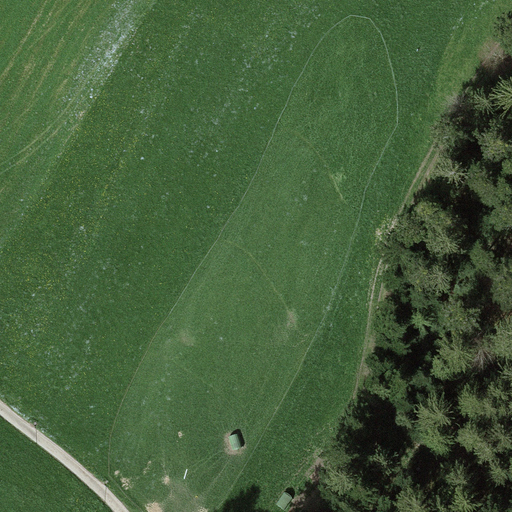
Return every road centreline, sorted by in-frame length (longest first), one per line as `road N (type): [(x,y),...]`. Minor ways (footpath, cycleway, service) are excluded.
road 1 (track): [(293,511),(359,392),(386,263),(419,172),(511,36)]
road 2 (track): [(0,411),(121,511)]
